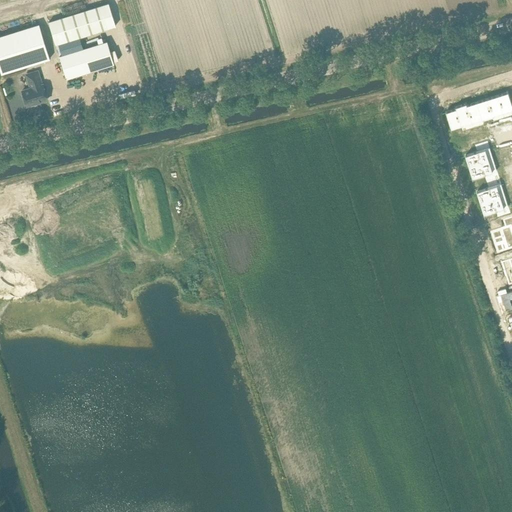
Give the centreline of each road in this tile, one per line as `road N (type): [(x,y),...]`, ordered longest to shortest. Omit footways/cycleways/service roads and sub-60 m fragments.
road 1 (tertiary): [(0,143),(511,25)]
road 2 (residential): [(511,78),(432,103),(511,350)]
